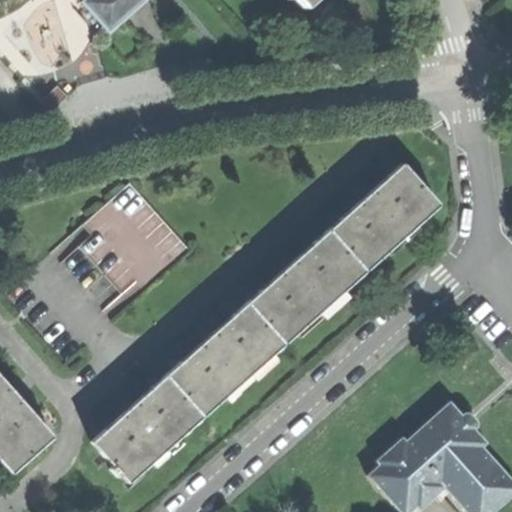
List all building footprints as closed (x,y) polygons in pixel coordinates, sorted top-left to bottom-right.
[(83,0),(81,2),(107,32),(139,4),(143,0),(83,0)] [(56,86),(38,103),(48,113),(66,97),(56,86)] [(333,224),(327,229),(364,270),(385,251),(385,250),(414,224),(415,225),(437,205),(400,164),(368,192),(362,198),(358,202),(333,224)] [(254,294),(246,302),(283,343),(293,334),(292,333),(341,289),(342,290),(364,270),(327,229),(318,237),(290,262),(285,267),(281,271),(254,294)] [(185,356),(166,374),(203,415),(222,398),(221,396),(270,352),(271,353),(283,343),(246,302),(236,311),(211,334),(206,338),(202,342),(185,356)] [(119,474),(127,483),(149,463),(148,462),(177,435),(179,437),(203,415),(166,374),(156,383),(133,403),(128,408),(123,412),(97,435),(90,442),(112,466),(109,469),(116,477),(119,474)] [(0,461),(10,473),(51,436),(33,415),(19,399),(13,393),(10,390),(0,378),(0,461)] [(365,475),(399,511),(407,511),(414,506),(418,510),(442,488),(464,511),(491,511),(511,493),(511,481),(481,447),(485,442),(473,429),(475,427),(475,421),(472,417),(468,413),(462,413),(460,415),(448,401),(404,440),(401,437),(374,460),(377,464),(365,475)]
